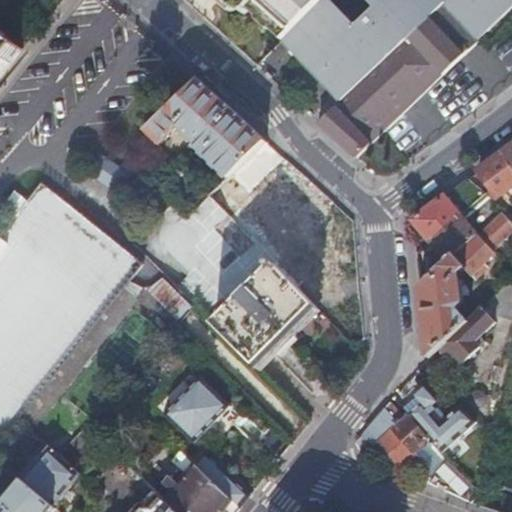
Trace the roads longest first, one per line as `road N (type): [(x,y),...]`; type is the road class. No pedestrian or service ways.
road 1 (residential): [(378,215),(311,154),(282,111),(154,0)]
road 2 (residential): [(318,456),(384,371),(378,215)]
road 3 (residential): [(511,113),(378,215)]
